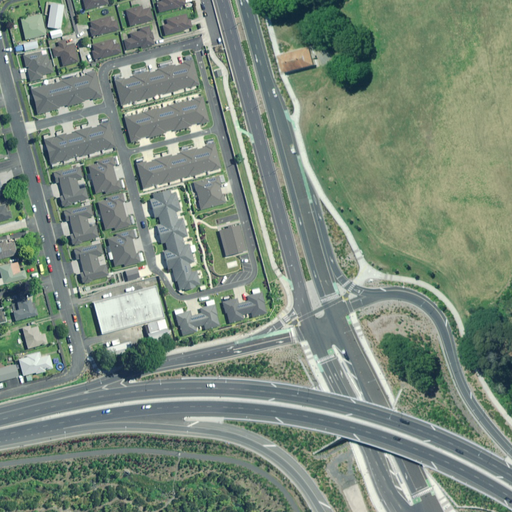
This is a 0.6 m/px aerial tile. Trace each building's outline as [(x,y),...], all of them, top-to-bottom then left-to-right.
[(81,0),(84,11),(108,5),(107,0),(81,0)] [(159,13),(179,8),(178,7),(184,5),(183,0),(160,0),(161,2),(156,3),(159,13)] [(64,6),(50,4),(47,28),(60,30),(64,6)] [(141,11),(140,5),(132,7),(132,10),(125,12),(129,27),(153,21),(149,9),(141,11)] [(165,36),(186,31),(186,30),(192,28),(189,20),(188,20),(186,14),(166,19),(167,25),(162,27),(165,36)] [(41,16),(20,21),(25,41),(46,36),(41,16)] [(91,28),(89,29),(91,37),(118,31),(115,21),(110,22),(109,17),(90,22),(91,28)] [(155,46),(153,40),(155,40),(153,34),(152,34),(150,27),(139,29),(140,32),(130,35),(131,39),(124,41),(126,51),(140,47),(140,49),(155,46)] [(60,31),(50,33),(51,39),(61,37),(60,31)] [(59,47),(52,48),(54,58),(60,56),(63,66),(79,62),(74,43),(67,45),(66,40),(58,42),(59,47)] [(93,52),(92,52),(94,61),(121,54),(118,44),(113,46),(112,41),(92,46),(93,52)] [(36,42),(23,45),(25,52),(38,48),(36,42)] [(312,47),(280,55),(285,73),(317,65),(312,47)] [(42,52),(34,53),(35,61),(43,60),(42,52)] [(173,133),(192,128),(192,126),(199,124),(199,126),(208,124),(201,98),(124,118),(130,144),(140,141),(140,139),(148,137),(148,139),(166,135),(165,132),(173,130),(173,133)] [(52,121),(41,124),(87,291),(97,288),(74,202),(52,121)] [(103,168),(94,134),(93,135),(90,127),(78,130),(77,129),(66,132),(69,142),(71,141),(81,181),(104,175),(103,168)] [(215,142),(136,163),(143,188),(221,168),(215,142)] [(219,175),(194,182),(201,209),(226,203),(219,175)] [(171,194),(170,189),(153,193),(154,198),(150,199),(155,218),(158,217),(160,224),(157,225),(162,243),(165,242),(167,250),(163,251),(168,269),(173,268),(179,291),(195,287),(189,263),(195,262),(190,244),(184,246),(182,237),(187,236),(183,219),(178,220),(176,211),(181,210),(176,192),(171,194)] [(6,212),(4,205),(0,206),(0,222),(12,219),(10,211),(6,212)] [(118,232),(114,213),(104,215),(108,234),(118,232)] [(125,241),(123,233),(97,240),(109,287),(118,285),(119,289),(130,286),(129,282),(133,281),(130,268),(129,268),(123,242),(125,241)] [(5,245),(4,241),(0,241),(0,259),(17,256),(13,243),(5,245)] [(19,273),(17,263),(0,267),(0,273),(1,278),(19,273)] [(156,286),(94,301),(101,332),(164,317),(156,286)] [(222,302),(228,324),(243,320),(241,315),(249,313),(250,318),(265,314),(260,293),(245,297),(246,302),(237,304),(236,299),(222,302)] [(36,309),(31,310),(28,296),(16,298),(18,310),(12,312),(15,322),(23,320),(38,317),(36,309)] [(177,314),(183,335),(197,332),(196,327),(204,325),(205,330),(220,326),(215,304),(200,308),(201,313),(192,315),(190,310),(177,314)] [(165,319),(147,323),(150,333),(167,328),(165,319)] [(27,350),(42,346),(47,345),(44,333),(39,334),(37,325),(21,329),(27,350)] [(170,340),(167,328),(148,333),(151,345),(170,340)] [(40,358),(39,353),(26,356),(26,358),(18,360),(22,377),(35,373),(35,375),(52,370),(48,356),(40,358)] [(0,382),(18,378),(15,365),(0,369),(0,382)]
